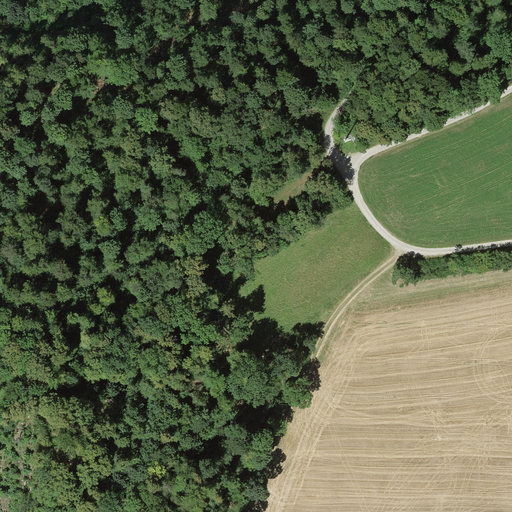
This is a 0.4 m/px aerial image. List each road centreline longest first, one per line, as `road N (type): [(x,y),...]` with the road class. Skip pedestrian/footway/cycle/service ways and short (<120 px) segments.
road 1 (track): [(453,0),(354,86),(327,129),(330,149),(362,210),(403,249),(511,243)]
road 2 (track): [(403,249),(321,332),(248,511)]
road 3 (track): [(340,166),(511,88)]
